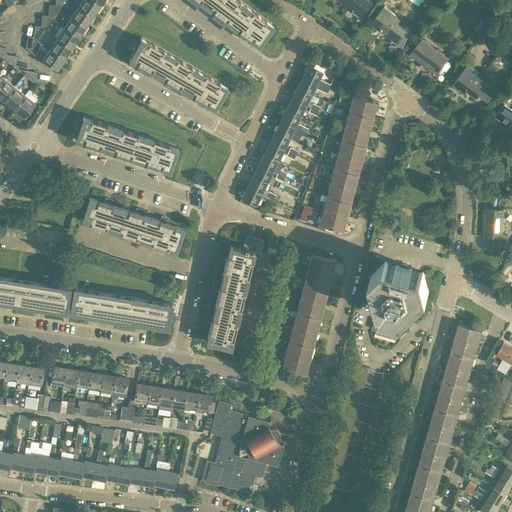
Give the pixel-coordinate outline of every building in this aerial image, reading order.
[(101,6),(92,0),(82,0),(79,5),(94,16),(101,6)] [(237,0),(210,0),(206,6),(232,25),(246,6),(237,0)] [(372,3),(367,0),(340,0),(353,9),(352,10),(362,17),(372,3)] [(13,2),(4,10),(8,14),(18,11),(17,5),(13,2)] [(52,18),(59,7),(55,4),(49,4),(48,15),(52,18)] [(94,16),(79,5),(71,16),(87,26),(94,16)] [(246,6),(232,25),(258,45),(273,26),(246,6)] [(401,19),(384,6),(371,24),(398,44),(408,31),(397,23),(401,19)] [(0,13),(0,21),(9,20),(8,14),(4,10),(0,13)] [(42,14),(41,26),(45,28),(52,18),(48,15),(42,14)] [(87,26),(71,16),(64,27),(79,37),(87,26)] [(38,39),(45,28),(41,26),(35,25),(34,36),(33,36),(38,39)] [(79,37),(64,27),(57,37),(72,47),(79,37)] [(33,36),(34,36),(27,35),(26,47),(30,50),(38,39),(33,36)] [(72,47),(57,37),(50,48),(65,58),(72,47)] [(150,70),(157,74),(170,53),(141,37),(129,58),(145,67),(143,70),(148,73),(150,70)] [(451,65),(446,61),(448,58),(422,39),(411,54),(438,73),(442,67),(447,71),(451,65)] [(65,58),(50,48),(42,59),(57,69),(65,58)] [(198,70),(170,53),(157,74),(165,79),(163,82),(169,85),(171,82),(173,83),(186,91),(198,70)] [(17,56),(6,54),(3,58),(13,66),(16,62),(17,56)] [(13,66),(23,73),(26,70),(27,64),(16,62),(13,66)] [(465,93),(467,90),(478,98),(480,96),(488,102),(499,87),(488,78),(486,80),(479,74),(481,71),(470,62),(453,84),(465,93)] [(308,65),(303,77),(329,88),(331,84),(319,78),(322,71),(308,65)] [(37,72),(26,70),(23,73),(33,82),(36,78),(37,72)] [(226,86),(198,70),(186,91),(193,95),(191,98),(197,101),(199,98),(214,107),(226,86)] [(303,77),(298,87),(310,94),(311,94),(315,87),(332,95),(334,91),(329,88),(303,77)] [(0,82),(0,98),(3,100),(14,86),(4,78),(0,82)] [(47,80),(36,78),(33,82),(43,89),(47,85),(47,80)] [(334,79),(330,88),(335,90),(339,81),(334,79)] [(24,94),(14,86),(3,100),(13,108),(24,94)] [(297,87),(292,98),(305,105),(310,94),(298,87),(297,87)] [(35,102),(24,94),(13,108),(23,117),(35,102)] [(349,110),(372,116),(376,102),(353,96),(349,110)] [(286,109),(300,116),(305,105),(292,98),(287,109),(286,109)] [(312,102),(310,107),(318,111),(320,106),(312,102)] [(511,109),(504,104),(495,116),(511,128),(511,109)] [(286,109),(281,120),(307,132),(309,128),(296,122),(299,116),(300,116),(286,109)] [(365,145),(372,116),(349,110),(342,138),(365,145)] [(107,149),(115,126),(83,116),(76,138),(93,144),(92,148),(93,148),(98,150),(99,146),(107,149)] [(281,120),(275,131),(289,138),(292,131),(305,137),(307,132),(281,120)] [(123,154),(138,159),(145,136),(115,126),(107,149),(115,151),(114,155),(120,157),(121,153),(123,154)] [(275,131),(269,142),(283,148),(288,138),(289,138),(275,131)] [(176,147),(145,136),(138,159),(146,162),(145,165),(151,167),(152,164),(169,169),(176,147)] [(342,138),(334,167),(357,173),(365,145),(342,138)] [(281,153),(286,155),(288,151),(283,148),(269,142),(264,153),(277,159),(278,160),(281,153)] [(264,153),(259,164),(272,170),(277,159),(264,153)] [(259,164),(254,175),(267,181),(272,170),(259,164)] [(334,167),(327,195),(350,201),(357,173),(334,167)] [(280,168),(277,173),(285,176),(287,171),(280,168)] [(277,173),(275,177),(283,181),(285,176),(277,173)] [(253,175),(248,186),(274,198),(275,194),(263,189),(266,182),(267,182),(267,181),(254,175),(253,175)] [(248,186),(243,197),(256,204),(259,197),(272,202),(273,199),(274,198),(248,186)] [(342,230),(350,201),(327,195),(319,224),(342,230)] [(82,219),(113,230),(120,207),(112,204),(114,200),(107,198),(106,202),(89,197),(82,219)] [(307,220),(311,207),(305,206),(301,218),(307,220)] [(135,211),(120,207),(113,230),(144,240),(152,217),(143,214),(144,210),(138,208),(137,212),(135,211)] [(503,209),(487,207),(486,222),(487,222),(486,236),(493,237),(492,244),(507,245),(508,234),(501,233),(503,209)] [(160,219),(152,217),(144,240),(176,250),(183,227),(166,221),(167,218),(161,216),(160,219)] [(67,232),(61,231),(59,243),(65,244),(67,232)] [(222,277),(246,283),(254,251),(260,252),(263,239),(246,235),(242,248),(229,245),(222,277)] [(75,257),(79,245),(74,244),(70,256),(75,257)] [(79,245),(75,257),(80,259),(84,247),(79,245)] [(84,247),(80,259),(86,261),(90,249),(84,247)] [(90,249),(86,261),(92,263),(96,251),(90,249)] [(96,251),(92,263),(98,265),(102,253),(96,251)] [(102,253),(98,265),(104,267),(108,255),(102,253)] [(311,254),(304,282),(327,288),(335,260),(311,254)] [(108,255),(104,267),(110,269),(114,257),(108,255)] [(114,257),(110,269),(116,271),(120,259),(114,257)] [(120,259),(116,271),(122,273),(126,261),(120,259)] [(126,261),(122,273),(129,275),(133,263),(126,261)] [(391,267),(385,261),(370,276),(376,281),(377,286),(374,287),(378,303),(381,302),(383,306),(380,314),(383,315),(381,320),(375,318),(372,328),(379,330),(378,333),(393,337),(394,335),(400,337),(403,326),(396,325),(398,319),(401,320),(403,312),(406,309),(408,311),(420,299),(418,297),(421,294),(429,292),(423,271),(416,273),(411,272),(412,269),(396,265),(395,268),(391,267)] [(133,263),(129,275),(134,277),(138,265),(133,263)] [(138,265),(134,277),(140,279),(144,267),(138,265)] [(144,267),(140,279),(146,280),(149,268),(144,267)] [(149,268),(146,280),(151,282),(155,270),(149,268)] [(155,270),(151,282),(156,284),(160,272),(155,270)] [(160,272),(156,284),(161,286),(165,274),(160,272)] [(14,303),(32,306),(36,282),(4,277),(0,301),(9,302),(8,304),(14,305),(14,303)] [(214,309),(238,315),(246,283),(222,277),(214,309)] [(36,282),(32,306),(41,307),(40,309),(46,310),(46,308),(65,311),(69,287),(36,282)] [(296,311),(320,317),(327,288),(304,282),(296,311)] [(94,316),(102,317),(106,293),(73,288),(70,312),(89,315),(88,317),(94,318),(94,316)] [(138,298),(106,293),(102,317),(111,318),(110,320),(115,321),(116,319),(134,322),(138,298)] [(138,298),(134,322),(143,323),(142,325),(147,326),(148,324),(167,327),(171,303),(138,298)] [(238,315),(214,309),(206,341),(230,347),(238,315)] [(312,345),(320,317),(296,311),(289,339),(312,345)] [(451,351),(474,357),(483,329),(459,322),(451,351)] [(312,345),(289,339),(281,368),(305,374),(312,345)] [(501,371),(511,351),(511,345),(503,341),(496,353),(503,358),(497,369),(501,371)] [(451,351),(443,379),(466,386),(474,357),(451,351)] [(511,351),(501,371),(506,373),(511,362),(511,351)] [(18,364),(6,362),(3,376),(4,376),(3,379),(9,379),(9,380),(16,381),(16,378),(18,364)] [(30,366),(18,364),(16,378),(16,381),(28,383),(29,380),(28,380),(30,366)] [(357,364),(355,370),(368,374),(369,368),(357,364)] [(43,368),(30,366),(28,380),(29,380),(28,383),(40,385),(43,368)] [(66,368),(53,366),(50,383),(63,385),(66,368)] [(75,387),(78,370),(66,368),(63,385),(75,387)] [(87,389),(90,372),(78,370),(75,387),(87,389)] [(355,370),(354,376),(366,379),(368,374),(355,370)] [(99,391),(102,374),(90,372),(87,389),(99,391)] [(383,372),(381,378),(394,381),(396,375),(383,372)] [(112,389),(115,376),(102,374),(99,391),(112,393),(112,389)] [(127,378),(115,376),(112,389),(113,389),(112,393),(111,398),(116,398),(117,397),(117,393),(124,394),(127,378)] [(354,376),(352,382),(365,385),(366,379),(354,376)] [(511,379),(504,376),(502,382),(511,385),(511,379)] [(381,378),(380,383),(392,387),(394,381),(381,378)] [(443,379),(435,407),(458,414),(466,386),(443,379)] [(352,382),(350,387),(363,391),(365,385),(352,382)] [(511,385),(502,382),(500,387),(511,391),(511,389),(511,385)] [(149,385),(136,383),(133,399),(146,402),(149,385)] [(380,383),(378,389),(391,393),(392,387),(380,383)] [(158,404),(161,387),(149,385),(146,402),(158,404)] [(171,406),(173,389),(161,387),(158,404),(171,406)] [(350,387),(349,393),(362,397),(363,391),(350,387)] [(500,387),(498,391),(509,396),(511,391),(500,387)] [(182,408),(185,391),(173,389),(171,406),(182,408)] [(378,389),(377,395),(389,398),(391,393),(378,389)] [(13,398),(12,403),(18,404),(18,405),(24,406),(25,396),(20,395),(21,392),(14,391),(13,398)] [(195,410),(198,393),(185,391),(182,408),(195,410)] [(498,391),(496,396),(507,400),(509,396),(498,391)] [(42,407),(44,394),(38,393),(36,407),(42,408),(42,407)] [(215,402),(209,401),(210,395),(198,393),(195,410),(207,412),(207,411),(213,412),(215,402)] [(349,393),(347,399),(360,402),(362,397),(349,393)] [(60,408),(60,404),(55,404),(56,400),(50,397),(51,395),(44,394),(42,407),(42,408),(54,410),(54,411),(60,412),(60,408)] [(377,395),(375,401),(388,404),(389,398),(377,395)] [(496,396),(494,400),(506,405),(507,400),(496,396)] [(71,413),(72,406),(73,402),(67,401),(67,400),(61,399),(60,408),(60,412),(66,412),(71,413)] [(347,399),(346,405),(358,408),(360,402),(347,399)] [(86,402),(84,413),(84,415),(96,416),(97,409),(98,409),(99,402),(86,400),(86,402)] [(248,414),(231,410),(229,409),(231,403),(218,400),(214,415),(210,413),(209,417),(207,417),(204,429),(210,431),(210,432),(216,433),(217,429),(222,431),(214,462),(206,460),(201,479),(204,480),(204,481),(216,484),(217,483),(248,491),(250,484),(252,485),(255,475),(258,476),(261,475),(263,473),(266,461),(277,464),(283,442),(282,442),(282,444),(279,443),(277,440),(278,430),(269,426),(267,423),(268,420),(270,421),(270,420),(248,414)] [(494,400),(493,405),(504,410),(506,405),(494,400)] [(375,401),(374,406),(386,410),(388,404),(375,401)] [(84,413),(86,402),(80,402),(79,407),(72,406),(71,413),(72,413),(72,411),(79,412),(84,413)] [(346,405),(344,410),(357,414),(358,408),(346,405)] [(493,405),(491,410),(502,414),(504,410),(493,405)] [(134,407),(128,406),(126,419),(132,420),(133,417),(134,407)] [(374,406),(372,412),(385,415),(386,410),(374,406)] [(98,409),(97,409),(96,416),(103,417),(109,418),(109,413),(110,408),(104,407),(104,410),(98,409)] [(435,407),(427,435),(450,442),(458,414),(435,407)] [(344,410),(343,416),(355,419),(357,414),(344,410)] [(491,410),(489,414),(500,419),(502,414),(491,410)] [(372,412),(371,418),(383,421),(385,415),(372,412)] [(144,423),(155,425),(156,418),(151,417),(152,414),(145,413),(144,419),(144,423)] [(29,429),(31,416),(19,414),(17,427),(29,429)] [(163,416),(163,419),(156,418),(155,425),(156,425),(156,423),(162,424),(162,425),(168,426),(169,417),(163,416)] [(179,428),(179,426),(180,421),(177,420),(177,417),(169,416),(169,417),(168,426),(179,428)] [(343,416),(341,422),(354,425),(355,419),(343,416)] [(371,418),(369,423),(382,427),(383,421),(371,418)] [(341,422),(340,427),(352,431),(354,425),(341,422)] [(369,423),(367,429),(380,433),(382,427),(369,423)] [(102,441),(114,441),(115,427),(95,426),(94,431),(102,431),(102,441)] [(340,427),(338,433),(351,437),(352,431),(340,427)] [(367,429),(366,435),(379,438),(380,433),(367,429)] [(83,433),(77,432),(73,454),(78,454),(79,447),(80,447),(83,433)] [(349,442),(351,437),(338,433),(336,439),(349,442)] [(495,437),(508,445),(511,441),(498,433),(495,437)] [(377,444),(379,438),(366,435),(364,441),(377,444)] [(427,435),(419,464),(442,470),(450,442),(427,435)] [(336,439),(335,445),(348,448),(349,442),(336,439)] [(364,441),(363,446),(376,450),(377,444),(364,441)] [(335,445),(333,450),(346,454),(348,448),(335,445)] [(9,467),(20,469),(23,453),(17,452),(18,447),(13,446),(12,451),(12,453),(11,453),(8,469),(9,467)] [(363,446),(361,452),(374,455),(376,450),(363,446)] [(32,471),(35,455),(36,450),(30,448),(30,449),(25,448),(24,453),(23,453),(20,469),(32,471)] [(0,467),(8,469),(11,453),(0,450),(0,467)] [(333,450),(332,456),(344,459),(346,454),(333,450)] [(129,466),(125,466),(127,452),(122,451),(120,465),(117,464),(115,479),(126,482),(129,466)] [(361,452),(360,458),(373,461),(374,455),(361,452)] [(33,469),(44,472),(47,456),(36,454),(35,456),(35,455),(32,471),(33,469)] [(150,484),(152,469),(149,469),(150,462),(149,462),(151,455),(146,454),(145,461),(144,468),(141,467),(138,482),(150,484)] [(47,456),(44,472),(56,474),(58,459),(47,456)] [(332,456),(330,462),(343,465),(344,459),(332,456)] [(57,472),(67,475),(70,459),(60,457),(59,459),(58,459),(56,474),(57,472)] [(360,458),(358,463),(371,467),(373,461),(360,458)] [(67,475),(79,477),(82,461),(70,459),(67,475)] [(82,461),(79,477),(80,477),(81,475),(91,477),(94,462),(84,460),(83,460),(83,461),(82,461)] [(129,480),(138,482),(141,467),(137,466),(138,460),(133,460),(131,467),(129,466),(126,482),(128,482),(129,480)] [(103,479),(105,464),(94,462),(91,477),(103,479)] [(115,479),(117,464),(107,462),(107,464),(105,464),(103,479),(104,479),(105,478),(115,479)] [(330,462),(329,467),(341,471),(343,465),(330,462)] [(358,463),(357,469),(369,473),(371,467),(358,463)] [(419,464),(411,492),(434,499),(442,470),(419,464)] [(500,475),(511,482),(511,467),(507,464),(500,475)] [(490,469),(496,473),(498,468),(492,465),(490,469)] [(329,467),(327,473),(340,477),(341,471),(329,467)] [(490,469),(488,467),(485,471),(493,477),(496,473),(490,469)] [(153,483),(162,485),(164,470),(155,468),(155,470),(152,469),(150,484),(152,485),(153,483)] [(357,469),(355,475),(368,478),(369,473),(357,469)] [(176,472),(164,470),(162,485),(164,485),(164,486),(173,488),(176,472)] [(327,473),(326,479),(338,482),(340,477),(327,473)] [(355,475),(354,481),(366,484),(368,478),(355,475)] [(511,482),(500,475),(493,487),(506,494),(511,483),(511,482)] [(337,488),(338,482),(326,479),(324,485),(337,488)] [(476,491),(479,486),(470,480),(467,485),(476,491)] [(354,481),(352,486),(365,490),(366,484),(354,481)] [(480,499),(482,495),(476,491),(467,485),(464,490),(473,495),(480,499)] [(499,505),(506,494),(493,487),(491,485),(487,491),(479,486),(476,491),(487,497),(487,498),(499,505)] [(363,496),(365,490),(352,486),(350,492),(363,496)] [(411,492),(405,511),(430,511),(434,499),(411,492)] [(485,511),(494,511),(499,505),(487,498),(480,509),(485,511)]
